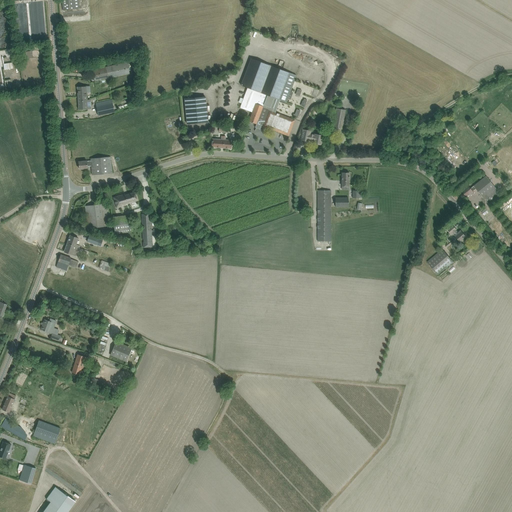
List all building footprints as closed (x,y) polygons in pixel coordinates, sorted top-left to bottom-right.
[(61,0),(63,10),(68,9),(74,9),(80,8),(78,0),(61,0)] [(247,88),(240,108),(247,111),(251,112),(252,113),(249,121),(252,122),(263,126),(282,134),(289,136),(295,120),(275,113),(280,100),(286,102),(296,75),(251,58),(241,85),(247,88)] [(92,70),(94,81),(95,85),(96,88),(100,87),(99,84),(98,80),(108,78),(108,79),(130,74),(127,62),(97,69),(92,70)] [(87,101),(87,100),(86,93),(90,92),(90,86),(77,87),(78,101),(87,101)] [(205,97),(185,99),(187,124),(208,122),(205,97)] [(91,100),(87,100),(87,101),(78,101),(79,109),(91,109),(91,100)] [(96,103),(96,106),(98,113),(98,116),(114,112),(112,100),(96,103)] [(341,129),(342,124),(345,110),(337,109),(334,122),(333,127),(341,129)] [(321,144),(322,139),(322,136),(315,134),(315,135),(309,134),(310,131),(303,130),(302,135),(301,140),(308,141),(308,140),(314,141),(313,143),(316,143),(316,144),(318,144),(321,144)] [(231,148),(231,143),(232,139),(226,139),(226,136),(222,136),(222,139),(213,138),(212,142),(212,147),(231,148)] [(101,158),(91,159),(91,161),(87,161),(79,162),(79,169),(87,168),(87,166),(91,166),(92,175),(112,173),(111,168),(110,157),(101,158)] [(474,186),(471,188),(469,186),(462,191),(467,196),(469,194),(470,196),(474,192),(473,191),(476,189),(488,204),(501,194),(486,176),(474,186)] [(317,241),(330,241),(331,200),(331,190),(318,190),(318,195),(318,200),(317,241)] [(353,190),(352,198),(362,198),(362,190),(353,190)] [(127,203),(127,204),(137,200),(135,192),(125,195),(124,194),(113,197),(113,198),(114,198),(117,208),(125,205),(124,203),(127,203)] [(348,198),(335,198),(335,207),(348,206),(348,198)] [(107,203),(85,206),(88,228),(110,226),(107,203)] [(150,212),(146,212),(146,213),(141,214),(143,247),(152,247),(150,212)] [(113,217),(115,233),(132,231),(130,215),(113,217)] [(460,241),(462,240),(466,236),(461,230),(458,233),(456,230),(456,229),(453,226),(449,229),(448,230),(451,233),(452,232),(460,241)] [(70,235),(67,244),(79,248),(79,246),(76,244),(78,238),(70,235)] [(89,235),(87,241),(97,245),(100,239),(89,235)] [(79,248),(67,244),(64,252),(76,256),(79,248)] [(427,262),(437,275),(443,270),(453,262),(442,249),(433,257),(427,262)] [(56,267),(61,269),(67,271),(69,265),(76,268),(78,262),(71,259),(71,258),(60,254),(56,267)] [(98,268),(109,271),(112,264),(101,260),(98,268)] [(50,327),(52,322),(45,319),(41,329),(48,332),(51,333),(52,333),(51,337),(59,340),(61,336),(57,335),(60,326),(57,325),(55,329),(50,327)] [(126,362),(132,349),(116,343),(110,356),(126,362)] [(72,373),(76,374),(79,375),(81,369),(84,370),(88,358),(82,356),(78,354),(72,373)] [(19,373),(15,385),(22,387),(25,375),(19,373)] [(88,375),(85,382),(100,388),(102,381),(100,380),(88,375)] [(16,396),(14,395),(9,393),(2,409),(9,412),(16,396)] [(1,426),(5,428),(24,439),(27,435),(21,427),(5,418),(1,426)] [(33,436),(55,444),(60,428),(39,420),(33,436)] [(1,448),(0,450),(0,456),(5,459),(11,444),(3,441),(1,448)] [(20,480),(31,483),(36,468),(24,465),(20,480)] [(50,502),(42,511),(67,511),(76,501),(55,486),(46,499),(50,502)]
